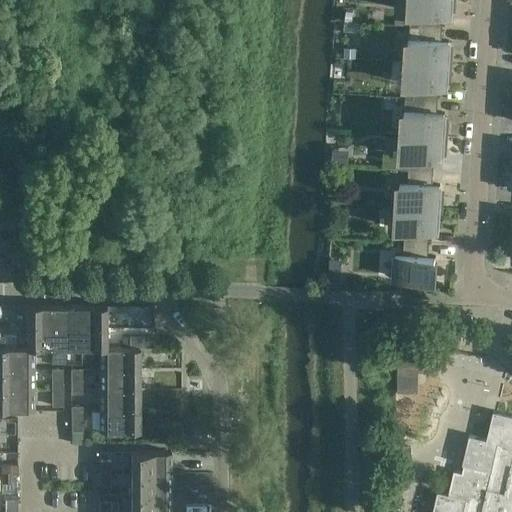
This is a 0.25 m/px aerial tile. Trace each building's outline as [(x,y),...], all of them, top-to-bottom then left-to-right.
[(410,0),(409,24),(442,26),(442,13),(450,14),(451,3),(455,3),(454,0),(410,0)] [(441,39),(442,26),(409,24),(407,60),(452,63),(452,62),(451,62),(452,50),(448,50),(448,39),(441,39)] [(452,63),(407,60),(405,96),(437,98),(438,85),(445,86),(446,75),(450,75),(451,63),(452,63)] [(436,111),(437,98),(405,96),(403,132),(447,135),(447,134),(446,134),(447,122),(443,122),(444,111),(436,111)] [(447,135),(403,132),(400,168),(433,170),(433,157),(441,157),(442,146),(446,147),(446,135),(447,135)] [(432,182),(433,170),(400,168),(408,168),(407,181),(400,180),(398,204),(443,206),(442,206),(443,194),(439,194),(439,183),(432,182)] [(443,207),(443,206),(398,204),(397,227),(404,227),(403,240),(428,242),(429,229),(437,229),(437,218),(441,219),(442,207),(443,207)] [(427,254),(428,242),(403,240),(403,253),(395,252),(394,276),(411,277),(410,281),(433,283),(434,266),(435,255),(427,254)] [(25,325),(65,325),(65,304),(25,304),(25,325)] [(65,325),(105,325),(105,304),(65,304),(65,325)] [(33,347),(65,347),(65,325),(25,325),(25,345),(25,346),(33,346),(33,347)] [(105,346),(105,345),(105,325),(65,325),(65,347),(98,347),(98,346),(105,346)] [(128,345),(138,345),(141,345),(141,334),(128,334),(128,345)] [(141,334),(141,345),(153,345),(153,334),(141,334)] [(25,346),(25,345),(2,345),(0,345),(0,366),(33,367),(33,347),(33,346),(25,346)] [(138,345),(128,345),(105,345),(105,346),(98,346),(98,347),(98,367),(138,367),(138,345)] [(0,386),(33,387),(33,367),(0,366),(0,386)] [(51,379),(62,379),(62,367),(50,367),(51,379)] [(70,379),(81,379),(81,367),(70,367),(70,379)] [(98,387),(138,387),(138,367),(98,367),(98,387)] [(51,391),(62,391),(62,379),(51,379),(51,391)] [(81,379),(70,379),(70,392),(81,391),(81,379)] [(0,408),(33,408),(33,387),(0,386),(0,408)] [(98,407),(138,407),(138,387),(98,387),(98,407)] [(62,391),(51,391),(51,404),(62,404),(62,391)] [(70,416),(81,416),(81,404),(70,404),(70,416)] [(138,407),(98,407),(98,429),(138,429),(138,407)] [(511,511),(511,413),(493,409),(486,437),(469,433),(462,462),(476,466),(474,474),(453,469),(448,492),(437,490),(431,511),(511,511)] [(81,416),(70,416),(70,429),(82,429),(81,416)] [(410,443),(395,443),(395,458),(410,458),(410,443)] [(130,471),(170,471),(170,450),(130,450),(130,471)] [(98,471),(109,471),(109,459),(98,459),(98,471)] [(109,484),(109,471),(98,471),(98,484),(109,484)] [(130,492),(170,492),(170,471),(130,471),(130,492)] [(129,511),(169,511),(170,492),(130,492),(129,511)] [(5,511),(17,511),(17,496),(5,496),(5,511)] [(98,511),(109,511),(109,499),(98,499),(98,511)]
